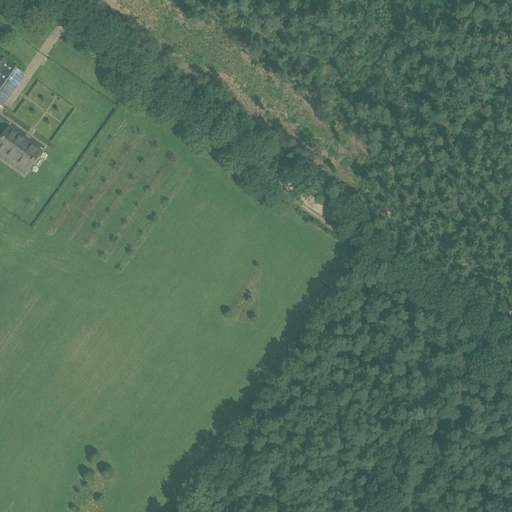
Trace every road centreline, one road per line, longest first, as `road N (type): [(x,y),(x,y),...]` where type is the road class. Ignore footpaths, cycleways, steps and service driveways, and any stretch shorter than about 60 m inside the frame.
road 1 (track): [(341,224),(133,74)]
road 2 (track): [(459,308),(341,224)]
